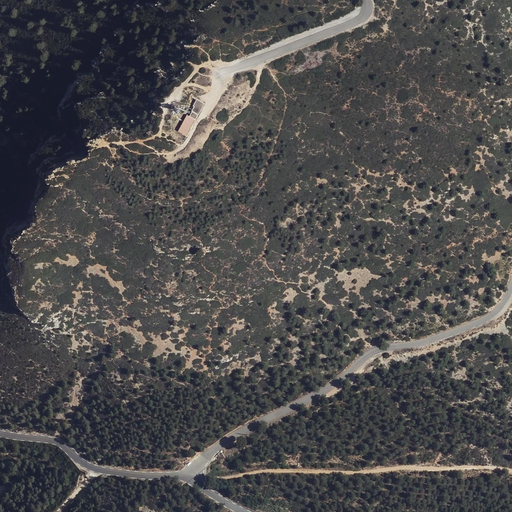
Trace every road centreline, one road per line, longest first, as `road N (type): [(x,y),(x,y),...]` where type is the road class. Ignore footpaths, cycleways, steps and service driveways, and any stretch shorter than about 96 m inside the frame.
road 1 (unclassified): [(511,286),(486,318),(379,349),(327,387),(232,436),(187,473)]
road 2 (track): [(511,469),(187,473)]
road 3 (tertiary): [(187,473),(101,470),(54,440),(0,433)]
road 4 (unclassified): [(222,71),(354,20),(365,0)]
